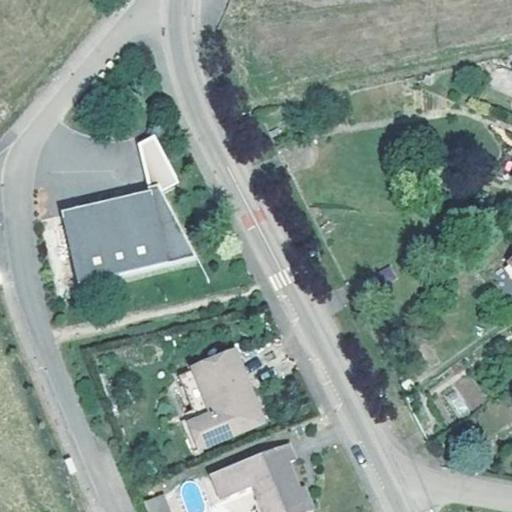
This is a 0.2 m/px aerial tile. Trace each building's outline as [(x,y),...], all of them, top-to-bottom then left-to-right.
[(165,189),(153,193),(153,197),(64,214),(78,287),(200,265),(165,189)] [(186,382),(198,412),(249,391),(238,362),(186,382)] [(454,385),(469,409),(485,398),(470,375),(454,385)] [(265,433),(249,391),(198,412),(203,423),(184,430),(195,460),(265,433)] [(263,511),(307,511),(302,500),(291,473),(299,470),(292,455),(215,486),(224,509),(257,495),(263,511)] [(313,511),(307,497),(302,500),(307,511),(313,511)]
